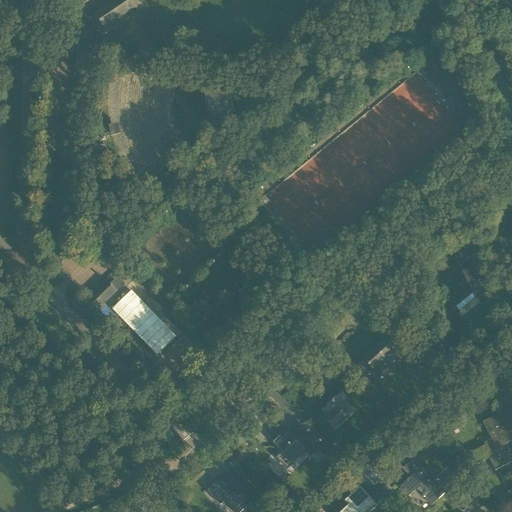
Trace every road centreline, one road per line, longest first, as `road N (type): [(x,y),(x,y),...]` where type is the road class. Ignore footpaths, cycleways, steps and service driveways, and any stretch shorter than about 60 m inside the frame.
road 1 (tertiary): [(202,458),(324,337),(511,178)]
road 2 (unknown): [(51,299),(224,150),(300,99)]
road 3 (unclassified): [(25,272),(24,0)]
road 4 (unclassified): [(202,458),(25,272)]
road 5 (track): [(51,511),(202,458)]
